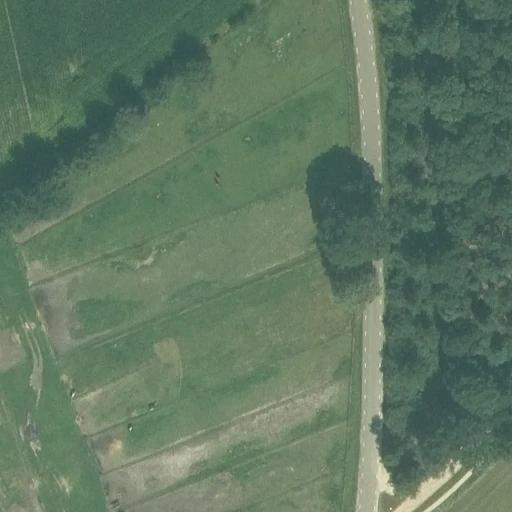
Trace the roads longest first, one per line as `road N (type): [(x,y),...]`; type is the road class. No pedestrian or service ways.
road 1 (unclassified): [(366,511),(375,163),(360,0)]
road 2 (track): [(406,511),(511,403)]
